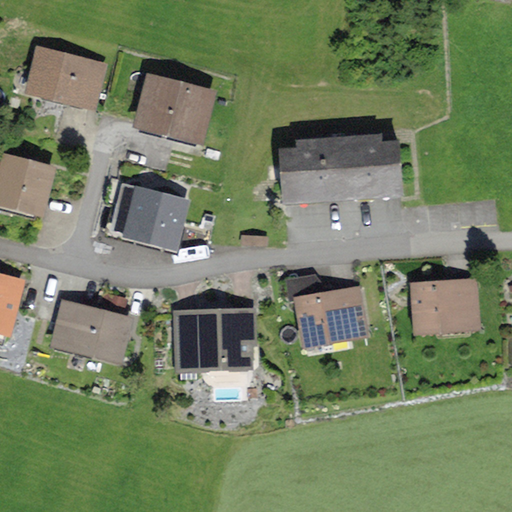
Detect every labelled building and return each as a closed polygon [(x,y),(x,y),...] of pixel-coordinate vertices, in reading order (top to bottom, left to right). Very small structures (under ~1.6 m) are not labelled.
[(108,69),(40,53),(28,99),(96,115),(108,69)] [(217,97),(148,81),(135,135),(204,151),(217,97)] [(298,156),(281,158),(286,212),(403,203),(398,148),(384,149),(384,140),(298,147),(298,156)] [(57,176),(6,161),(0,180),(0,212),(42,225),(57,176)] [(190,205),(123,189),(111,239),(179,255),(190,205)] [(242,236),(240,247),(266,250),(267,240),(242,236)] [(25,285),(0,278),(0,341),(10,344),(25,285)] [(296,302),(328,298),(316,279),(286,283),(289,303),(296,302)] [(476,283),(411,289),(416,341),(480,336),(476,283)] [(328,298),(296,302),(305,355),(372,344),(363,292),(328,298)] [(107,295),(101,315),(125,321),(130,302),(107,295)] [(101,315),(62,305),(50,354),(123,372),(135,323),(125,321),(101,315)] [(258,312),(175,316),(177,375),(252,372),(251,352),(260,351),(258,312)] [(290,335),(281,337),(283,347),(292,345),(290,335)]
